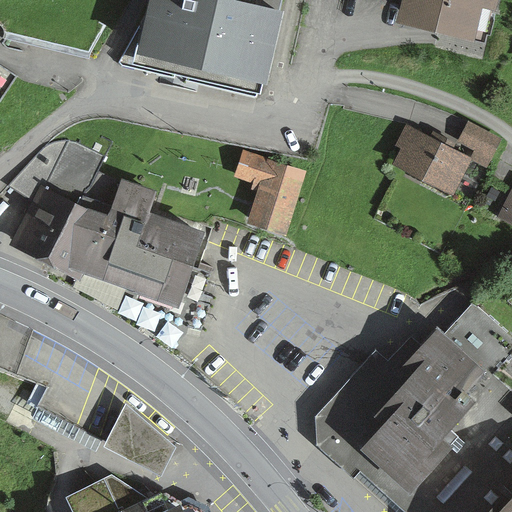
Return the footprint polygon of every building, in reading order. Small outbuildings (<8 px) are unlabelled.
[(150,0),(137,67),(268,97),(284,22),(280,21),(283,0),(150,0)] [(498,0),(400,0),(396,18),(475,38),(483,6),(497,9),(498,0)] [(503,137),(468,118),(457,139),(473,149),(470,155),(473,156),(472,158),(488,166),(503,137)] [(470,155),(407,122),(395,143),(400,146),(393,160),(454,192),(472,158),(473,156),(470,155)] [(307,169),(243,150),(234,175),(259,183),(249,218),(286,231),(307,169)] [(84,269),(179,302),(205,226),(150,208),(157,187),(122,175),(108,211),(41,185),(11,241),(80,278),(84,269)] [(511,191),(501,214),(511,219),(511,191)] [(484,511),(501,494),(506,499),(511,492),(511,336),(472,301),(447,331),(483,365),(461,388),(471,397),(440,429),(452,440),(409,484),(365,442),(387,419),(377,409),(414,371),(403,361),(419,344),(411,336),(389,361),(377,349),(315,417),(316,440),(354,475),(361,469),(406,509),(405,511),(484,511)] [(439,323),(419,344),(403,361),(414,371),(377,409),(387,419),(365,442),(409,484),(452,440),(440,429),(471,397),(461,388),(483,365),(447,331),(439,323)] [(177,444),(126,400),(103,442),(161,473),(177,444)] [(75,511),(210,511),(207,504),(191,494),(179,499),(164,489),(147,495),(113,472),(68,496),(75,511)] [(511,511),(511,492),(506,499),(501,494),(484,511),(511,511)]
